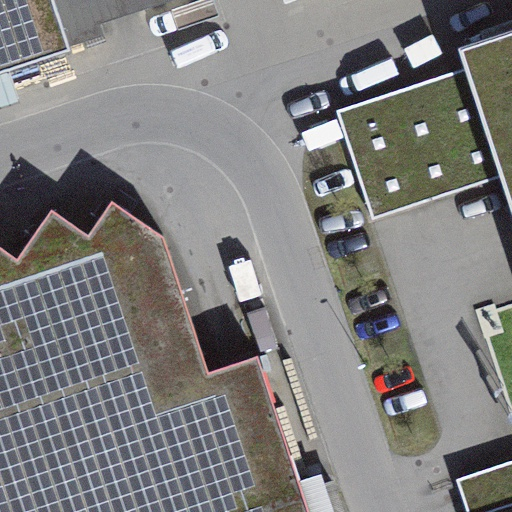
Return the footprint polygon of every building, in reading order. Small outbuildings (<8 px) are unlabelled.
[(49,0),(0,0),(0,90),(70,68),(65,48),(49,0)] [(189,6),(187,0),(49,0),(65,48),(189,6)] [(511,48),(462,64),(469,88),(345,127),(379,232),(503,192),(511,221),(511,48)] [(0,511),(308,511),(309,511),(266,369),(196,394),(143,237),(117,221),(90,251),(58,229),(25,274),(0,259),(0,511)] [(511,511),(511,470),(455,489),(462,511),(511,511)]
